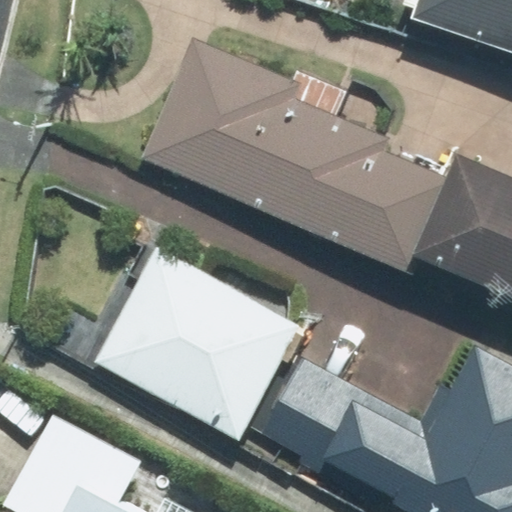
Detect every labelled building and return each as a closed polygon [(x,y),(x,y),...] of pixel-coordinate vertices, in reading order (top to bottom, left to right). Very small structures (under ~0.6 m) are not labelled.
[(431,7),(429,14),(511,40),(511,0),(416,0),(416,2),(431,7)] [(202,39),(153,155),(429,272),(438,251),(511,282),(511,164),(472,147),(460,173),(304,107),(312,86),(202,39)] [(316,320),(168,241),(106,357),(253,436),(316,320)] [(432,420),(307,353),(266,430),(354,477),(361,464),(450,511),(511,511),(511,354),(492,343),(465,393),(451,386),(432,420)] [(152,458),(63,411),(17,498),(42,511),(164,511),(132,495),(152,458)]
